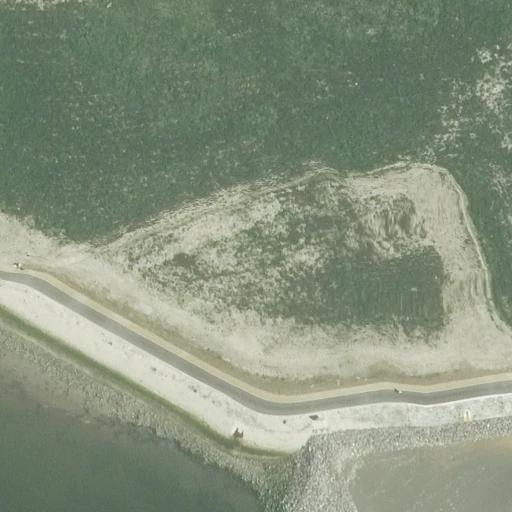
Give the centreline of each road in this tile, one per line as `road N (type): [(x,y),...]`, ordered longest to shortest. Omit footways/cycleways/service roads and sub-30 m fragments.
road 1 (motorway): [(0,420),(193,337),(511,237)]
road 2 (motorway): [(511,172),(306,231),(0,353)]
